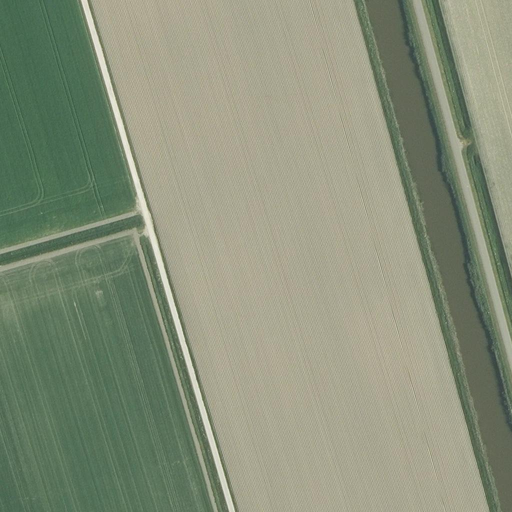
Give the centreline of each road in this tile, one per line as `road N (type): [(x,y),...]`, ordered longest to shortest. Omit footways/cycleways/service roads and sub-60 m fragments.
road 1 (unclassified): [(511,367),(414,0)]
road 2 (track): [(139,196),(231,511)]
